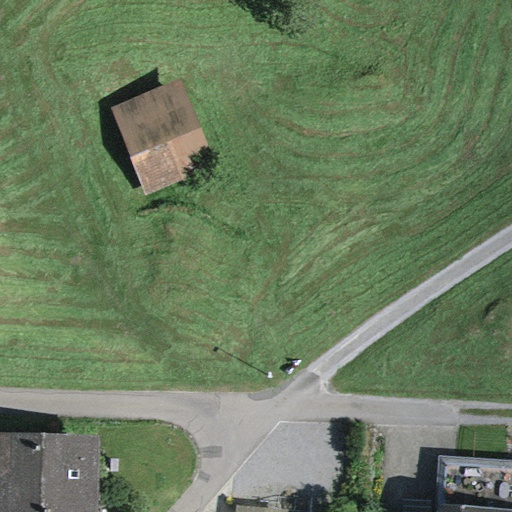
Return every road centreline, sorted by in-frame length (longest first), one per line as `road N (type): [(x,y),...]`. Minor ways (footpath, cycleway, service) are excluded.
road 1 (residential): [(255,428),(511,241)]
road 2 (residential): [(255,428),(0,407)]
